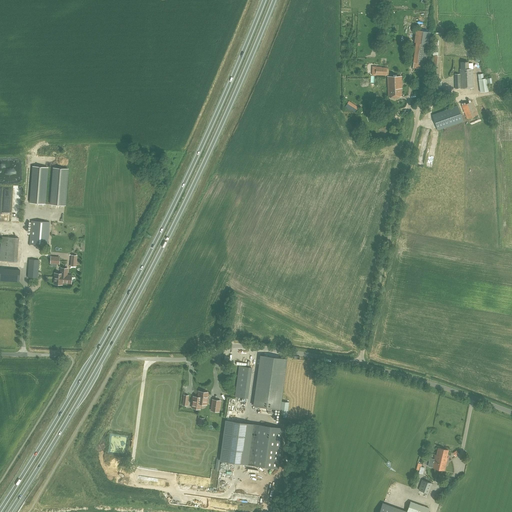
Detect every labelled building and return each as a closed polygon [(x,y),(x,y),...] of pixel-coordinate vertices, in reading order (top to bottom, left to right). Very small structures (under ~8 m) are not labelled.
[(414,62),(413,68),(425,70),(426,64),(428,49),(430,31),(418,29),(417,33),(416,43),(413,62),(414,62)] [(429,80),(429,98),(440,99),(442,80),(439,80),(440,66),(441,56),(440,56),(433,55),(431,80),(429,80)] [(460,74),(455,74),(455,83),(455,89),(473,88),(473,69),(473,64),(468,63),(468,62),(461,62),(461,69),(460,69),(460,74)] [(376,66),(373,66),(373,75),(376,75),(386,75),(386,68),(379,67),(376,67),(376,66)] [(483,74),(478,74),(479,79),(480,92),(488,91),(486,78),(484,79),(483,74)] [(388,77),(388,97),(401,96),(401,88),(402,88),(401,76),(388,77)] [(474,101),(463,105),(469,120),(480,116),(474,101)] [(463,121),(458,106),(432,115),(438,130),(463,121)] [(33,166),(30,203),(44,204),(47,167),(33,166)] [(54,168),(51,204),(65,205),(68,169),(54,168)] [(32,221),(30,244),(48,246),(50,222),(32,221)] [(0,252),(0,260),(17,262),(19,238),(1,237),(0,252)] [(39,260),(29,260),(28,277),(38,278),(39,260)] [(61,274),(55,273),(54,284),(62,284),(62,283),(71,283),(71,275),(67,275),(67,268),(61,268),(61,274)] [(287,360),(260,356),(253,405),(280,409),(287,360)] [(252,368),(240,366),(236,396),(248,398),(252,368)] [(201,398),(201,404),(206,405),(208,393),(207,392),(206,391),(204,391),(203,392),(199,391),(198,397),(201,398)] [(201,398),(198,397),(194,397),(192,408),(200,409),(201,404),(201,398)] [(220,401),(213,400),(211,411),(219,412),(220,401)] [(289,403),(281,402),(280,414),(287,415),(289,403)] [(223,447),(221,460),(221,461),(248,464),(253,425),(226,421),(225,433),(223,447)] [(253,465),(275,468),(281,428),(259,425),(253,425),(248,464),(253,465)] [(429,461),(428,466),(433,467),(432,468),(444,471),(447,462),(448,458),(447,458),(448,450),(438,448),(437,455),(436,455),(435,459),(434,462),(429,461)] [(432,484),(422,480),(419,490),(428,494),(432,484)] [(397,511),(382,507),(379,511),(428,511),(430,509),(410,502),(407,511),(397,511)]
